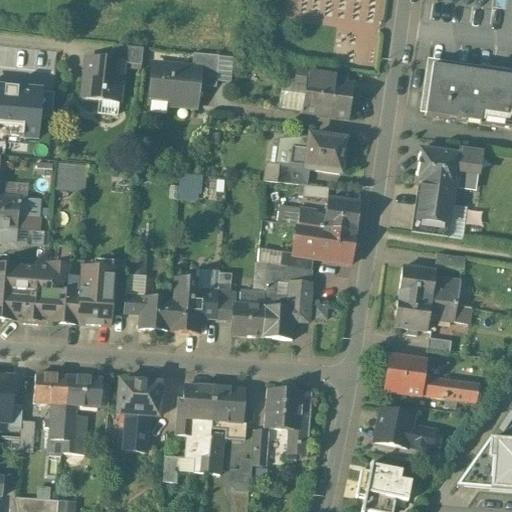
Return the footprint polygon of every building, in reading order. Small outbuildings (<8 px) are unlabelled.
[(115,46),(114,63),(121,63),(121,65),(140,67),(141,48),(115,46)] [(191,54),(190,70),(196,70),(195,80),(215,81),(217,57),(217,56),(191,54)] [(11,57),(0,56),(0,98),(9,99),(11,66),(11,57)] [(217,57),(215,81),(228,82),(228,71),(237,72),(238,59),(217,57)] [(114,63),(83,60),(80,100),(118,103),(121,65),(121,63),(114,63)] [(11,66),(9,99),(16,99),(17,92),(46,93),(47,68),(11,66)] [(190,70),(151,67),(148,94),(162,96),(162,103),(166,103),(191,105),(190,117),(192,118),(195,80),(196,70),(190,70)] [(511,78),(430,67),(423,117),(511,130),(511,78)] [(335,77),(294,71),(293,84),(304,85),(304,93),(289,91),(282,97),(281,109),(298,111),(298,114),(346,120),(350,86),(334,84),(335,77)] [(162,96),(148,94),(147,113),(165,115),(166,103),(162,103),(162,96)] [(217,136),(207,135),(207,144),(216,144),(217,136)] [(343,141),(307,136),(306,145),(304,167),(304,170),(315,171),(338,174),(343,141)] [(304,167),(306,145),(284,144),(282,165),(304,167)] [(457,156),(418,150),(413,186),(425,187),(424,194),(441,196),(441,190),(452,192),(454,172),(476,175),(479,155),(457,151),(457,156)] [(84,166),(57,164),(56,187),(82,189),(84,166)] [(304,167),(282,165),(275,165),(275,178),(271,178),(271,184),(303,186),(313,187),(315,171),(304,170),(304,167)] [(327,189),(313,187),(303,186),(302,197),(326,200),(327,189)] [(16,199),(0,197),(0,213),(15,215),(16,199)] [(38,200),(16,199),(15,215),(15,217),(29,218),(37,219),(38,200)] [(321,230),(354,234),(357,204),(326,200),(323,218),(321,230)] [(448,207),(417,203),(413,234),(444,239),(448,207)] [(295,227),(297,209),(290,209),(288,225),(295,227)] [(297,209),(295,227),(321,230),(323,218),(313,217),(314,211),(297,209)] [(15,215),(0,213),(0,229),(14,231),(14,227),(15,217),(15,215)] [(29,228),(29,218),(15,217),(14,227),(29,228)] [(318,257),(321,230),(295,227),(292,253),(311,256),(318,257)] [(354,234),(321,230),(318,257),(317,260),(350,265),(354,234)] [(278,266),(309,272),(311,256),(292,253),(280,252),(278,266)] [(463,259),(435,255),(433,269),(462,272),(463,259)] [(107,297),(123,298),(125,262),(109,261),(107,297)] [(33,269),(0,266),(0,318),(23,320),(22,325),(36,325),(36,322),(76,324),(78,295),(79,278),(67,277),(68,265),(33,263),(33,269)] [(289,283),(309,284),(309,272),(278,266),(265,264),(264,281),(276,281),(276,294),(288,295),(289,283)] [(400,269),(396,299),(429,303),(432,280),(433,273),(400,269)] [(458,284),(432,280),(429,303),(454,307),(458,284)] [(170,281),(169,301),(167,331),(197,333),(198,318),(214,319),(214,304),(197,303),(189,303),(191,282),(170,281)] [(276,281),(264,281),(264,303),(273,304),(273,308),(287,309),(288,295),(276,294),(276,281)] [(273,308),(262,308),(261,338),(290,340),(291,322),(306,322),(309,284),(289,283),(288,295),(287,309),(273,308)] [(197,291),(197,303),(214,304),(215,291),(197,291)] [(233,292),(215,291),(214,304),(237,306),(238,300),(233,300),(233,292)] [(78,295),(76,324),(106,326),(106,312),(122,313),(123,298),(107,297),(78,295)] [(169,301),(123,298),(122,313),(138,314),(138,329),(167,331),(169,301)] [(429,303),(396,299),(392,328),(425,333),(427,314),(429,303)] [(454,307),(429,303),(427,314),(437,316),(436,321),(452,323),(454,307)] [(237,306),(214,304),(214,319),(230,320),(230,336),(261,338),(262,308),(237,306)] [(449,342),(427,339),(426,351),(448,354),(449,342)] [(424,360),(388,356),(383,393),(420,397),(420,396),(422,379),(424,360)] [(66,378),(33,376),(32,404),(53,406),(52,415),(49,415),(49,421),(43,421),(43,429),(48,430),(48,440),(48,441),(61,442),(66,378)] [(12,379),(0,378),(0,422),(9,424),(12,379)] [(98,381),(66,378),(61,442),(60,455),(82,457),(84,426),(76,426),(76,418),(74,418),(75,407),(96,409),(98,386),(98,381)] [(422,379),(420,396),(474,403),(476,386),(422,379)] [(158,384),(117,381),(115,415),(128,416),(127,425),(145,425),(145,418),(156,418),(158,384)] [(98,386),(96,409),(107,409),(108,386),(98,386)] [(182,402),(177,402),(175,436),(186,436),(184,459),(193,459),(192,474),(205,475),(208,439),(209,423),(211,389),(183,387),(182,402)] [(240,391),(211,389),(209,423),(227,424),(227,440),(243,441),(245,405),(240,405),(240,391)] [(299,395),(265,393),(264,429),(287,430),(286,445),(282,445),(282,450),(285,450),(285,460),(293,460),(294,455),(304,455),(306,407),(299,407),(299,395)] [(511,417),(511,413),(508,411),(497,427),(502,431),(511,417)] [(410,418),(379,412),(373,443),(405,449),(409,428),(410,418)] [(33,423),(20,423),(19,441),(18,453),(32,453),(33,423)] [(145,425),(127,425),(124,424),(123,448),(145,450),(145,425)] [(409,428),(405,449),(422,451),(428,452),(431,432),(409,428)] [(265,432),(253,431),(251,462),(251,467),(264,467),(265,432)] [(222,439),(208,439),(205,475),(218,475),(222,439)] [(60,457),(60,455),(61,442),(48,441),(48,440),(45,440),(44,456),(60,457)] [(511,442),(487,440),(454,486),(511,491),(511,442)] [(428,452),(422,451),(419,462),(439,467),(441,454),(428,452)] [(176,458),(162,457),(161,483),(175,483),(176,458)] [(251,467),(251,462),(239,461),(238,472),(228,472),(228,483),(249,484),(251,467)] [(361,471),(359,471),(354,497),(362,499),(363,494),(393,500),(406,502),(410,483),(398,481),(400,472),(371,467),(371,464),(368,464),(367,475),(361,474),(361,471)] [(363,494),(362,499),(359,511),(361,511),(362,511),(365,511),(391,511),(393,500),(363,494)] [(56,502),(13,499),(15,511),(55,511),(56,502)]
